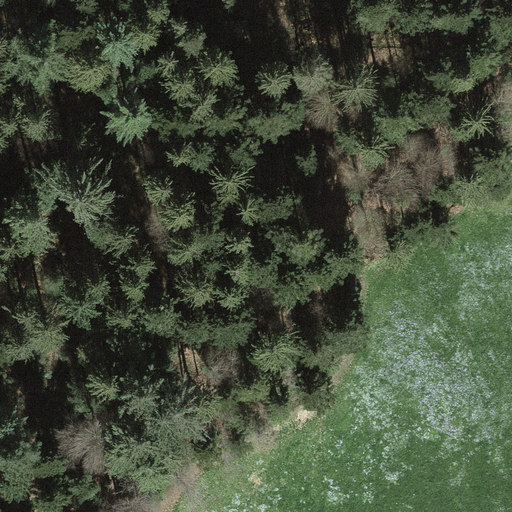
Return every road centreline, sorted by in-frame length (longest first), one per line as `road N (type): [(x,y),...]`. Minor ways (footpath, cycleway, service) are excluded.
road 1 (track): [(60,0),(62,39),(103,177),(66,309),(64,407),(22,511)]
road 2 (track): [(481,0),(403,86),(314,129),(188,130),(103,177)]
